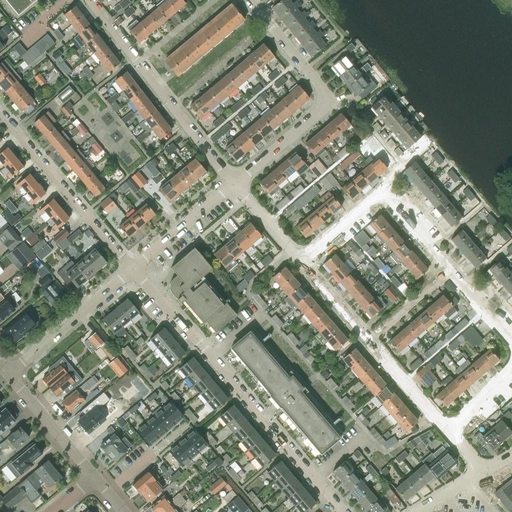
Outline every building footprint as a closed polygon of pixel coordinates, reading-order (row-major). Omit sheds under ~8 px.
[(5,0),(17,14),(18,16),(37,0),(5,0)] [(166,0),(158,7),(167,19),(176,12),(166,0)] [(166,0),(176,12),(185,4),(182,0),(166,0)] [(280,19),(281,18),(298,4),(295,1),(292,3),(289,0),(280,0),(271,8),(272,9),(273,8),(277,13),(276,14),(280,19)] [(298,4),(281,18),(285,23),(284,24),(288,28),(289,28),(306,14),(303,11),(300,13),(296,9),(300,6),(298,4)] [(119,5),(114,8),(117,13),(122,9),(119,5)] [(62,16),(70,25),(81,16),(74,7),(62,16)] [(148,16),(158,27),(167,19),(158,7),(148,16)] [(226,14),(223,16),(223,17),(232,28),(241,21),(242,22),(244,20),(232,7),(229,9),(227,11),(228,12),(226,14)] [(306,14),(289,28),(293,32),(292,33),(296,38),(297,37),(313,23),(311,21),(308,23),(304,19),(308,16),(306,14)] [(215,23),(213,25),(222,36),(230,30),(231,31),(234,29),(232,28),(223,17),(223,16),(222,15),(220,17),(217,20),(218,21),(215,23)] [(70,25),(77,35),(89,25),(81,16),(70,25)] [(138,24),(148,35),(158,27),(148,16),(138,24)] [(136,21),(126,29),(129,32),(138,44),(148,35),(138,24),(136,21)] [(313,23),(297,37),(301,42),(300,43),(304,48),(305,47),(321,33),(318,29),(315,32),(312,28),(315,26),(313,23)] [(208,29),(202,34),(212,45),(220,38),(221,40),(223,38),(222,36),(213,25),(212,25),(212,24),(207,28),(207,29),(208,29)] [(77,35),(73,38),(81,47),(85,44),(96,35),(89,25),(77,35)] [(196,40),(192,43),(202,54),(209,48),(210,49),(213,47),(212,45),(202,34),(202,33),(200,34),(198,36),(199,37),(196,40)] [(321,33),(305,47),(309,52),(308,53),(312,57),(326,45),(320,38),(323,35),(321,33)] [(47,34),(42,38),(50,47),(55,44),(47,34)] [(85,44),(86,46),(85,47),(91,55),(92,54),(104,45),(96,35),(85,44)] [(42,38),(38,42),(46,51),(50,47),(42,38)] [(38,42),(34,46),(41,55),(46,51),(38,42)] [(187,47),(182,52),(191,63),(199,56),(200,57),(203,55),(202,54),(192,43),(191,42),(186,46),(187,47)] [(253,52),(265,64),(274,56),(263,44),(253,52)] [(92,54),(100,64),(111,54),(104,45),(92,54)] [(34,46),(29,49),(33,54),(37,59),(41,55),(34,46)] [(332,66),(340,76),(353,66),(345,56),(350,53),(345,47),(332,58),(336,62),(332,66)] [(164,61),(166,63),(177,77),(182,73),(181,72),(189,65),(190,66),(192,64),(191,63),(182,52),(179,48),(164,61)] [(26,52),(20,57),(24,61),(33,54),(29,49),(26,52)] [(245,59),(255,72),(265,64),(253,52),(245,59)] [(33,54),(24,61),(28,66),(37,59),(33,54)] [(119,64),(111,54),(100,64),(107,73),(119,64)] [(235,67),(246,80),(255,72),(245,59),(235,67)] [(0,63),(0,80),(13,70),(5,60),(0,63)] [(353,66),(340,76),(348,86),(361,75),(353,66)] [(82,70),(85,75),(90,71),(86,67),(82,70)] [(226,75),(237,88),(246,80),(235,67),(226,75)] [(362,67),(357,71),(361,75),(365,72),(362,67)] [(271,73),(276,78),(280,74),(276,69),(271,73)] [(13,70),(0,80),(0,86),(5,93),(17,83),(21,79),(13,70)] [(94,76),(90,71),(85,75),(89,79),(94,76)] [(114,82),(121,91),(133,82),(125,72),(114,82)] [(34,78),(37,82),(43,78),(39,73),(34,78)] [(267,77),(271,82),(276,78),(271,73),(267,77)] [(216,83),(227,96),(237,88),(226,75),(216,83)] [(368,85),(361,75),(348,86),(355,96),(360,92),(364,97),(377,87),(373,82),(368,85)] [(278,81),(282,86),(287,82),(283,77),(278,81)] [(43,78),(37,82),(40,86),(46,82),(43,78)] [(278,90),(282,86),(278,81),(273,85),(278,90)] [(121,91),(129,101),(141,92),(133,82),(121,91)] [(17,83),(5,93),(13,102),(25,92),(17,83)] [(208,90),(219,103),(227,96),(216,83),(208,90)] [(254,89),(257,93),(262,90),(258,85),(254,89)] [(69,86),(56,96),(62,104),(75,93),(69,86)] [(289,94),(300,106),(309,98),(299,86),(289,94)] [(253,97),(257,93),(254,89),(249,93),(253,97)] [(198,99),(209,111),(219,103),(208,90),(198,99)] [(33,102),(25,92),(13,102),(22,112),(33,102)] [(129,101),(136,111),(148,101),(141,92),(129,101)] [(260,96),(264,101),(268,97),(264,92),(260,96)] [(111,96),(114,101),(119,97),(116,93),(111,96)] [(280,102),(291,114),(300,106),(289,94),(280,102)] [(385,95),(371,107),(378,116),(393,103),(385,95)] [(109,105),(114,101),(111,96),(106,100),(109,105)] [(259,105),(264,101),(260,96),(255,100),(259,105)] [(200,119),(209,111),(198,99),(189,106),(200,119)] [(235,104),(239,109),(244,105),(240,100),(235,104)] [(148,101),(136,111),(144,120),(155,110),(148,101)] [(271,109),(281,122),(291,114),(280,102),(271,109)] [(393,103),(378,116),(385,124),(400,112),(393,103)] [(235,113),(239,109),(235,104),(231,108),(235,113)] [(65,106),(60,110),(63,114),(68,110),(69,109),(68,109),(65,105),(65,106)] [(241,112),(245,116),(250,112),(246,108),(241,112)] [(68,110),(63,114),(67,118),(72,114),(69,110),(69,109),(68,110)] [(262,117),(272,130),(281,122),(271,109),(262,117)] [(155,110),(144,120),(149,126),(145,129),(146,131),(148,133),(152,130),(163,120),(155,110)] [(41,133),(50,125),(55,121),(47,112),(33,123),(41,133)] [(126,116),(129,120),(134,116),(131,112),(126,116)] [(241,120),(245,116),(241,112),(237,115),(241,120)] [(400,112),(385,124),(392,132),(407,120),(400,112)] [(331,121),(340,132),(350,124),(341,113),(331,121)] [(370,124),(374,120),(369,115),(365,118),(370,124)] [(124,124),(129,120),(126,116),(121,120),(124,124)] [(221,116),(216,120),(221,124),(225,121),(221,116)] [(252,125),(263,138),(272,130),(262,117),(252,125)] [(163,120),(152,130),(159,139),(171,130),(163,120)] [(212,124),(216,128),(221,124),(216,120),(212,124)] [(407,120),(392,132),(399,140),(414,128),(407,120)] [(322,129),(332,140),(340,132),(331,121),(322,129)] [(80,123),(76,128),(79,132),(80,131),(84,128),(80,123)] [(227,123),(223,127),(227,132),(231,128),(228,123),(227,123)] [(377,132),(381,128),(376,123),(372,126),(377,132)] [(58,134),(50,125),(41,133),(49,143),(58,134)] [(243,133),(255,145),(263,138),(252,125),(243,133)] [(353,129),(362,140),(367,136),(358,125),(353,129)] [(222,136),(227,132),(223,127),(218,131),(222,136)] [(80,131),(79,132),(82,136),(83,136),(88,132),(84,128),(80,131)] [(414,128),(399,140),(407,149),(421,137),(414,128)] [(313,136),(322,147),(332,140),(322,129),(313,136)] [(58,134),(49,143),(56,151),(65,143),(66,143),(70,140),(62,131),(58,134)] [(141,135),(144,139),(149,135),(146,131),(141,135)] [(383,140),(388,136),(383,131),(379,135),(383,140)] [(230,136),(245,153),(255,145),(243,133),(235,140),(231,135),(230,136)] [(139,143),(144,139),(141,135),(136,139),(139,143)] [(382,146),(373,135),(364,143),(374,154),(382,146)] [(235,161),(245,153),(230,136),(226,139),(230,144),(225,149),(235,161)] [(304,144),(313,155),(322,147),(313,136),(304,144)] [(391,148),(395,145),(390,139),(386,143),(391,148)] [(91,146),(94,150),(99,146),(95,142),(91,146)] [(56,151),(64,160),(73,152),(66,143),(65,143),(56,151)] [(168,147),(173,152),(177,149),(172,143),(168,147)] [(99,146),(94,150),(98,154),(102,150),(103,150),(99,146)] [(340,150),(344,155),(349,151),(345,146),(340,150)] [(168,156),(173,152),(168,147),(164,150),(168,156)] [(393,151),(398,156),(398,157),(403,153),(397,147),(393,151)] [(0,161),(4,167),(15,158),(7,148),(0,153),(0,161)] [(340,159),(344,155),(340,150),(336,154),(340,159)] [(64,160),(72,170),(81,162),(73,152),(64,160)] [(295,152),(286,159),(295,170),(299,175),(308,168),(308,167),(304,163),(295,152)] [(431,156),(434,161),(439,157),(435,152),(431,156)] [(347,158),(351,163),(356,159),(351,154),(347,158)] [(365,161),(378,176),(387,168),(377,157),(373,161),(370,157),(365,161)] [(443,161),(439,157),(434,161),(438,166),(443,161)] [(23,167),(15,158),(4,167),(9,173),(6,175),(9,179),(23,167)] [(151,160),(149,162),(154,168),(155,167),(158,171),(159,169),(157,166),(159,164),(154,158),(152,159),(151,160)] [(346,167),(351,163),(347,158),(342,162),(346,167)] [(186,167),(198,181),(197,179),(200,177),(202,178),(207,173),(195,159),(186,167)] [(286,159),(277,167),(286,178),(295,170),(286,159)] [(109,162),(106,164),(110,168),(114,164),(111,160),(110,160),(109,162)] [(312,164),(322,175),(326,171),(317,160),(312,164)] [(363,169),(359,172),(369,183),(378,176),(365,161),(360,165),(363,169)] [(72,170),(79,178),(89,171),(81,162),(72,170)] [(151,171),(154,168),(149,162),(146,165),(151,171)] [(415,162),(404,171),(411,180),(422,171),(415,162)] [(114,164),(110,168),(113,172),(118,168),(114,164)] [(308,167),(317,179),(322,175),(312,164),(308,167)] [(177,174),(189,189),(190,189),(188,187),(191,184),(193,185),(198,181),(186,167),(177,174)] [(277,167),(268,175),(277,186),(286,178),(277,167)] [(446,174),(450,179),(455,175),(451,170),(446,174)] [(79,178),(88,188),(97,180),(89,171),(79,178)] [(411,180),(419,190),(430,180),(422,171),(411,180)] [(350,180),(359,191),(369,183),(359,172),(350,180)] [(328,173),(324,177),(333,188),(337,184),(338,183),(329,173),(328,173)] [(167,182),(179,194),(182,192),(184,193),(189,189),(177,174),(167,182)] [(21,187),(27,193),(37,184),(29,175),(16,186),(18,189),(21,187)] [(268,175),(259,182),(270,196),(279,189),(277,186),(268,175)] [(459,179),(455,175),(450,179),(454,183),(459,179)] [(328,192),(329,191),(333,188),(324,177),(319,181),(328,192)] [(131,178),(126,182),(135,191),(142,199),(147,194),(131,178)] [(104,189),(97,180),(88,188),(95,196),(104,189)] [(350,199),(359,191),(350,180),(341,188),(350,199)] [(430,180),(419,190),(426,198),(438,189),(430,180)] [(180,196),(179,194),(167,182),(158,190),(169,203),(173,199),(175,201),(180,196)] [(45,193),(37,184),(27,193),(32,199),(29,202),(31,205),(45,193)] [(295,189),(299,194),(304,190),(299,185),(295,189)] [(462,192),(466,197),(471,192),(467,188),(462,192)] [(294,198),(299,194),(295,189),(290,193),(294,198)] [(426,198),(435,207),(446,199),(438,189),(426,198)] [(108,196),(112,201),(117,197),(113,192),(108,196)] [(301,196),(305,201),(310,197),(306,192),(301,196)] [(319,199),(323,203),(332,214),(341,207),(328,192),(319,199)] [(475,197),(471,192),(466,197),(470,201),(475,197)] [(116,206),(112,201),(108,196),(99,204),(107,213),(116,206)] [(274,206),(276,207),(279,211),(290,201),(286,196),(274,206)] [(301,205),(305,201),(301,196),(296,200),(301,205)] [(435,207),(443,217),(454,207),(446,199),(435,207)] [(9,200),(4,204),(8,209),(13,204),(9,200)] [(45,211),(50,218),(60,209),(52,200),(39,211),(41,214),(45,211)] [(313,211),(323,222),(332,214),(323,203),(313,211)] [(8,209),(1,215),(4,219),(5,218),(5,219),(11,214),(17,209),(13,204),(8,209)] [(136,211),(145,222),(155,214),(146,204),(136,211)] [(292,204),(281,213),(285,218),(296,209),(292,204)] [(462,217),(454,207),(443,217),(451,226),(462,217)] [(68,219),(60,209),(50,218),(55,224),(52,227),(55,230),(68,219)] [(127,219),(136,230),(145,222),(136,211),(127,219)] [(304,219),(314,230),(323,222),(313,211),(304,219)] [(13,216),(11,214),(5,219),(11,226),(21,217),(17,213),(13,216)] [(380,215),(369,224),(377,234),(388,224),(380,215)] [(485,219),(489,223),(493,219),(490,215),(485,219)] [(127,237),(136,230),(127,219),(118,227),(127,237)] [(304,238),(314,230),(304,219),(295,227),(304,238)] [(497,224),(493,219),(489,223),(493,228),(497,224)] [(241,231),(252,244),(261,236),(248,221),(243,226),(244,228),(241,231)] [(388,224),(377,234),(384,243),(395,233),(388,224)] [(10,251),(21,241),(22,241),(10,227),(3,233),(9,240),(4,244),(10,251)] [(510,238),(501,228),(497,232),(505,242),(510,238)] [(25,229),(21,233),(25,239),(30,235),(25,229)] [(232,238),(243,251),(252,244),(241,231),(239,229),(234,233),(235,236),(232,238)] [(64,230),(53,239),(57,244),(68,234),(64,230)] [(78,230),(66,239),(70,244),(82,234),(78,230)] [(451,239),(459,249),(470,240),(461,230),(451,239)] [(32,233),(26,239),(32,246),(38,240),(32,233)] [(395,233),(384,243),(392,252),(403,242),(395,233)] [(361,248),(365,244),(367,242),(360,235),(354,240),(361,248)] [(223,246),(234,259),(243,251),(232,238),(230,236),(225,241),(226,243),(223,246)] [(35,254),(40,249),(46,244),(42,239),(30,249),(35,254)] [(459,249),(467,258),(478,249),(470,240),(459,249)] [(19,244),(10,252),(19,263),(32,253),(22,241),(22,242),(19,244)] [(392,252),(389,255),(397,264),(400,261),(411,251),(403,242),(392,252)] [(217,251),(214,254),(224,267),(228,272),(233,267),(238,263),(234,259),(223,246),(221,244),(216,248),(217,251)] [(177,300),(180,303),(183,301),(203,324),(205,321),(215,333),(236,315),(226,303),(225,303),(203,277),(212,269),(194,248),(187,254),(189,256),(179,264),(177,262),(170,268),(177,276),(172,279),(174,282),(172,284),(172,288),(173,292),(179,298),(177,300)] [(354,252),(354,253),(358,258),(362,254),(362,253),(358,249),(354,252)] [(478,249),(467,258),(475,267),(485,258),(478,249)] [(85,258),(96,271),(105,263),(94,250),(85,258)] [(411,251),(400,261),(408,270),(419,261),(411,251)] [(32,253),(19,263),(24,268),(30,263),(37,272),(43,266),(34,255),(32,253)] [(247,257),(254,265),(258,262),(251,253),(247,257)] [(334,253),(323,263),(331,272),(342,263),(334,253)] [(268,254),(264,258),(269,264),(273,260),(268,254)] [(499,260),(488,269),(496,279),(507,269),(507,268),(509,267),(501,257),(499,260)] [(75,266),(87,280),(92,276),(91,275),(96,271),(85,258),(75,266)] [(264,258),(260,261),(265,267),(269,264),(264,258)] [(373,261),(377,266),(381,262),(377,258),(373,261)] [(71,261),(57,273),(66,284),(71,281),(76,287),(81,283),(82,285),(87,280),(75,266),(71,261)] [(419,261),(408,270),(416,280),(427,270),(419,261)] [(385,267),(381,262),(377,266),(380,270),(385,267)] [(342,263),(331,272),(339,281),(350,271),(342,263)] [(272,278),(281,287),(293,277),(284,267),(272,278)] [(511,274),(507,269),(496,279),(503,287),(511,279),(511,274)] [(255,276),(250,270),(246,274),(251,280),(255,276)] [(339,281),(347,291),(358,281),(350,271),(339,281)] [(46,274),(38,282),(44,289),(53,282),(47,275),(46,274)] [(246,274),(242,277),(247,283),(251,280),(246,274)] [(228,278),(235,287),(240,283),(232,275),(228,278)] [(293,277),(281,287),(287,295),(288,296),(300,286),(299,284),(293,277)] [(376,282),(379,286),(385,281),(381,277),(376,282)] [(511,279),(503,287),(511,296),(511,295),(511,279)] [(400,285),(396,280),(392,283),(396,288),(400,285)] [(358,281),(347,291),(355,300),(366,290),(358,281)] [(55,282),(45,290),(57,305),(67,296),(55,282)] [(386,290),(384,292),(388,297),(394,291),(394,290),(389,285),(385,289),(386,290)] [(288,296),(284,300),(291,308),(296,305),(295,304),(307,293),(300,286),(288,296)] [(249,293),(256,301),(259,305),(264,301),(254,289),(249,293)] [(366,290),(355,300),(362,308),(373,299),(366,290)] [(307,293),(295,304),(303,313),(315,302),(307,293)] [(442,295),(434,302),(443,313),(447,318),(454,312),(454,309),(453,307),(458,302),(450,293),(444,297),(442,295)] [(10,295),(0,303),(0,322),(19,306),(10,295)] [(373,299),(362,308),(371,318),(385,305),(381,300),(381,299),(379,296),(378,297),(377,296),(373,299)] [(118,306),(130,320),(138,312),(127,299),(118,306)] [(259,305),(264,310),(268,306),(264,301),(259,305)] [(315,302),(303,313),(311,323),(323,312),(315,302)] [(425,310),(434,321),(443,313),(434,302),(425,310)] [(109,313),(121,327),(130,320),(118,306),(109,313)] [(416,318),(425,329),(434,321),(425,310),(416,318)] [(323,312),(311,323),(319,332),(331,321),(323,312)] [(25,313),(3,331),(13,343),(35,325),(25,313)] [(113,334),(121,327),(109,313),(101,320),(113,334)] [(270,319),(275,324),(279,320),(275,315),(270,319)] [(407,325),(417,336),(425,329),(416,318),(407,325)] [(464,318),(454,327),(455,328),(458,332),(468,323),(465,320),(464,318)] [(283,324),(279,320),(275,324),(279,328),(283,324)] [(331,321),(319,332),(327,341),(339,330),(331,321)] [(146,328),(150,332),(155,328),(152,324),(146,328)] [(398,333),(408,344),(417,336),(407,325),(398,333)] [(471,326),(461,335),(465,340),(475,331),(471,326)] [(149,339),(156,347),(170,335),(163,328),(149,339)] [(339,330),(327,341),(335,350),(347,340),(339,330)] [(445,335),(449,340),(454,335),(450,330),(445,335)] [(268,399),(272,404),(276,409),(278,407),(288,418),(296,427),(295,427),(306,439),(313,447),(313,448),(318,454),(341,435),(252,331),(230,350),(235,356),(236,356),(242,363),(242,364),(253,377),(253,376),(260,385),(270,397),(268,399)] [(475,331),(465,340),(468,344),(478,335),(475,331)] [(286,336),(290,341),(295,337),(290,332),(286,336)] [(96,333),(88,340),(96,349),(104,342),(96,333)] [(398,352),(408,344),(398,333),(389,341),(398,352)] [(170,335),(156,347),(163,355),(178,345),(170,335)] [(444,344),(449,340),(445,335),(440,339),(444,344)] [(478,335),(468,344),(472,348),(482,339),(478,335)] [(135,342),(138,345),(144,341),(140,337),(135,342)] [(299,342),(295,337),(290,341),(294,346),(299,342)] [(452,342),(456,347),(461,343),(457,338),(452,342)] [(107,341),(100,347),(111,360),(118,355),(107,341)] [(447,346),(451,351),(456,347),(452,342),(447,346)] [(178,345),(163,355),(171,365),(185,353),(178,345)] [(123,349),(128,354),(131,351),(127,346),(123,349)] [(427,350),(432,355),(437,351),(432,346),(427,350)] [(343,359),(351,368),(363,358),(355,349),(343,359)] [(480,357),(489,368),(499,360),(489,349),(480,357)] [(427,360),(432,355),(427,350),(422,355),(427,360)] [(128,354),(132,360),(136,357),(131,351),(128,354)] [(302,354),(302,355),(306,359),(310,355),(307,351),(306,351),(302,354)] [(439,353),(434,358),(438,363),(443,358),(439,353)] [(310,355),(306,359),(310,364),(311,364),(315,360),(314,359),(310,355)] [(50,373),(43,379),(51,387),(72,369),(63,357),(48,370),(50,373)] [(118,357),(108,365),(119,378),(129,370),(118,357)] [(192,357),(178,369),(186,378),(199,366),(192,357)] [(471,364),(481,375),(489,368),(480,357),(471,364)] [(363,358),(351,368),(359,377),(371,367),(363,358)] [(419,358),(409,366),(413,371),(422,363),(419,358)] [(426,365),(425,365),(429,370),(430,370),(433,367),(438,363),(434,358),(429,362),(426,365)] [(458,367),(472,383),(481,375),(471,364),(467,359),(458,367)] [(139,367),(144,373),(147,369),(143,364),(139,367)] [(425,365),(415,374),(419,378),(429,370),(425,365)] [(199,366),(186,378),(192,386),(206,374),(199,366)] [(371,367),(359,377),(366,385),(377,374),(371,367)] [(458,376),(453,380),(463,391),(472,383),(458,367),(454,371),(458,376)] [(72,369),(51,387),(57,396),(64,390),(66,394),(82,380),(72,369)] [(144,373),(148,378),(152,375),(147,369),(144,373)] [(329,376),(324,370),(319,374),(324,380),(329,376)] [(429,370),(419,378),(423,383),(433,374),(430,370),(429,370)] [(206,374),(192,386),(200,394),(213,382),(206,374)] [(377,374),(366,385),(374,394),(386,384),(377,374)] [(433,374),(423,383),(427,387),(437,379),(433,374)] [(441,383),(454,398),(463,391),(453,380),(449,375),(441,383)] [(83,392),(89,387),(90,388),(98,382),(93,376),(62,402),(66,406),(66,408),(68,411),(70,411),(71,412),(85,400),(79,392),(81,390),(83,392)] [(326,382),(330,387),(334,383),(330,378),(326,382)] [(92,390),(97,396),(112,383),(111,382),(108,384),(105,380),(92,390)] [(160,384),(165,389),(169,386),(164,381),(160,384)] [(213,382),(200,394),(207,402),(220,391),(213,382)] [(339,388),(334,383),(330,387),(334,392),(339,388)] [(435,395),(436,397),(445,407),(454,398),(441,383),(440,383),(444,388),(435,395)] [(386,384),(374,394),(381,403),(393,393),(386,384)] [(220,391),(207,402),(213,411),(227,399),(220,391)] [(83,417),(78,421),(88,433),(105,419),(97,410),(110,400),(103,392),(79,412),(83,417)] [(170,395),(175,401),(179,397),(174,392),(170,395)] [(381,403),(390,413),(402,403),(393,393),(381,403)] [(341,400),(345,405),(350,401),(345,396),(341,400)] [(183,403),(179,397),(175,401),(179,406),(183,403)] [(354,406),(350,401),(345,405),(349,410),(354,406)] [(167,404),(162,409),(175,424),(180,419),(183,417),(171,402),(167,404)] [(402,403),(390,413),(398,422),(409,411),(402,403)] [(109,412),(117,420),(124,414),(117,405),(109,412)] [(219,417),(225,425),(239,414),(232,405),(219,417)] [(184,412),(189,417),(193,414),(188,408),(184,412)] [(10,413),(9,414),(5,409),(0,413),(0,433),(15,421),(14,420),(15,419),(10,413)] [(162,409),(154,416),(167,430),(175,424),(162,409)] [(409,411),(398,422),(405,431),(417,421),(409,411)] [(503,415),(511,425),(511,415),(508,411),(503,415)] [(197,420),(193,414),(189,417),(193,423),(197,420)] [(239,414),(225,425),(233,433),(246,421),(239,414)] [(356,418),(361,423),(365,418),(361,414),(356,418)] [(497,424),(491,429),(502,442),(511,433),(508,429),(511,426),(511,425),(503,415),(495,422),(497,424)] [(154,416),(146,422),(159,437),(167,430),(154,416)] [(369,423),(365,418),(361,423),(365,427),(369,423)] [(233,433),(240,442),(253,430),(246,421),(233,433)] [(146,422),(137,430),(149,445),(159,437),(146,422)] [(369,431),(368,431),(372,436),(376,440),(381,436),(373,427),(369,431)] [(20,428),(5,441),(0,444),(4,449),(11,442),(16,448),(28,438),(20,428)] [(493,450),(502,442),(491,429),(483,437),(479,433),(474,437),(483,448),(488,444),(493,450)] [(191,432),(184,438),(197,453),(204,447),(207,445),(194,430),(191,432)] [(248,451),(261,439),(253,430),(240,442),(248,451)] [(204,435),(208,440),(212,437),(207,432),(204,435)] [(107,452),(114,460),(122,453),(131,445),(124,437),(120,441),(114,434),(100,446),(101,446),(100,447),(100,449),(103,452),(105,452),(106,452),(107,452)] [(381,436),(376,440),(380,445),(381,445),(385,441),(381,436)] [(417,436),(412,439),(417,446),(421,451),(426,447),(421,442),(417,436)] [(217,443),(212,437),(208,440),(213,446),(217,443)] [(426,437),(421,442),(426,447),(431,442),(426,437)] [(184,438),(176,445),(189,460),(197,453),(184,438)] [(261,439),(248,451),(254,459),(268,447),(261,439)] [(32,443),(5,465),(16,478),(33,465),(31,463),(42,454),(40,453),(41,452),(36,446),(35,446),(32,443)] [(442,445),(432,454),(436,458),(436,457),(447,470),(456,462),(452,457),(456,454),(447,444),(443,447),(442,445)] [(176,445),(169,452),(182,467),(189,460),(176,445)] [(224,451),(219,445),(215,449),(220,454),(224,451)] [(268,447),(254,459),(261,466),(275,455),(268,447)] [(353,454),(357,459),(361,455),(357,450),(353,454)] [(399,455),(403,460),(408,455),(404,451),(399,455)] [(431,453),(421,461),(423,464),(424,463),(426,466),(434,477),(436,480),(447,470),(436,457),(436,458),(432,454),(431,453)] [(226,454),(222,457),(227,463),(231,459),(226,454)] [(398,464),(403,460),(399,455),(394,459),(398,464)] [(47,461),(7,493),(1,498),(9,508),(25,495),(31,501),(40,494),(35,489),(44,482),(48,487),(60,477),(52,467),(53,464),(49,459),(47,461)] [(266,472),(274,482),(288,470),(280,461),(266,472)] [(345,461),(333,471),(341,481),(353,470),(345,461)] [(423,464),(414,472),(424,485),(434,477),(426,466),(424,463),(423,464)] [(365,469),(369,474),(374,470),(369,465),(365,469)] [(389,472),(385,467),(380,471),(384,476),(389,472)] [(151,468),(132,485),(140,494),(156,480),(159,478),(151,468)] [(227,471),(232,477),(236,473),(231,468),(227,471)] [(288,470),(274,482),(281,490),(294,478),(288,470)] [(353,470),(341,481),(349,491),(361,480),(353,470)] [(378,475),(374,470),(369,474),(373,478),(378,475)] [(414,472),(404,480),(415,492),(424,485),(414,472)] [(241,479),(236,473),(232,477),(237,482),(241,479)] [(221,477),(208,488),(214,495),(224,486),(227,484),(222,479),(221,477)] [(294,478),(281,490),(288,498),(301,487),(294,478)] [(361,480),(349,491),(357,500),(369,490),(364,484),(367,481),(364,478),(361,480)] [(509,511),(511,511),(511,478),(494,493),(509,511)] [(156,480),(140,494),(147,502),(163,489),(156,480)] [(395,488),(394,489),(405,501),(415,492),(404,480),(395,488)] [(381,488),(385,493),(390,489),(386,484),(381,488)] [(301,487),(288,498),(295,506),(308,495),(301,487)] [(394,494),(390,489),(385,493),(389,498),(394,494)] [(229,492),(222,498),(228,504),(237,497),(231,490),(229,492)] [(369,490),(357,500),(365,510),(377,500),(369,490)] [(247,494),(252,500),(256,496),(251,491),(247,494)] [(156,511),(164,511),(173,504),(182,497),(179,492),(172,498),(174,500),(171,503),(165,495),(151,506),(152,508),(152,509),(153,511),(156,511)] [(308,495),(295,506),(299,511),(304,511),(315,503),(308,495)] [(261,502),(256,496),(252,500),(256,505),(261,502)] [(173,504),(164,511),(178,511),(175,507),(178,505),(179,507),(186,501),(182,497),(173,504)] [(237,497),(227,505),(232,511),(243,511),(247,509),(237,497)] [(377,500),(365,510),(367,511),(381,511),(385,509),(377,500)]
